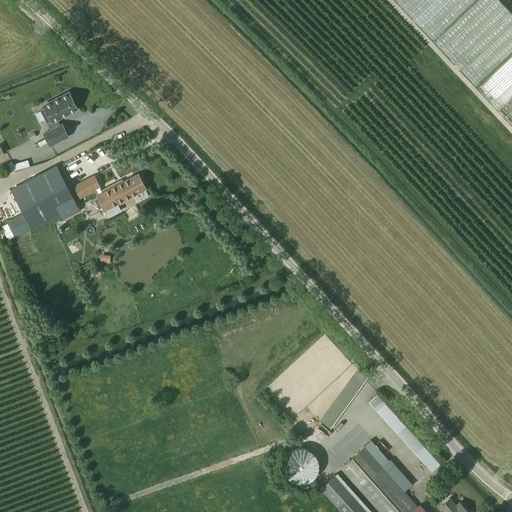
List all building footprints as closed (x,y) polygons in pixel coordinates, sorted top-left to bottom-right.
[(511,23),(489,0),(394,0),(476,85),(477,85),(511,121),(511,23)] [(69,93),(44,106),(45,108),(51,118),(46,121),(51,131),(44,134),(50,146),(68,136),(62,125),(59,126),(56,120),(77,109),(69,93)] [(24,214),(8,222),(16,237),(58,214),(61,220),(79,210),(68,189),(57,168),(56,167),(12,190),(24,214)] [(138,174),(96,196),(104,211),(146,189),(138,174)] [(95,177),(88,180),(93,190),(100,187),(95,177)] [(377,393),(368,401),(430,471),(439,464),(377,393)] [(364,447),(339,468),(377,511),(468,511),(465,508),(463,509),(458,504),(456,505),(450,498),(441,506),(445,511),(426,511),(419,504),(417,507),(364,447)] [(316,466),(315,463),(314,459),(313,456),(311,454),(308,452),(305,450),(301,449),(298,449),(293,451),(290,452),(287,455),(286,457),(284,460),(283,463),(283,466),(283,469),(284,473),(286,476),(288,478),(290,480),(293,482),(297,482),(300,483),(305,482),(309,479),(311,478),(313,476),(314,473),(316,469),(316,466)] [(366,511),(334,475),(319,488),(340,511),(366,511)]
